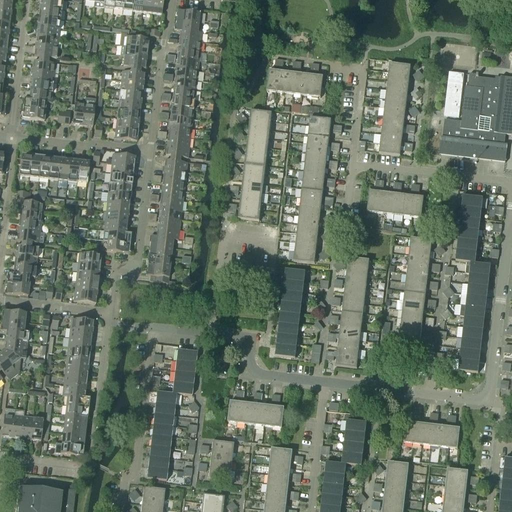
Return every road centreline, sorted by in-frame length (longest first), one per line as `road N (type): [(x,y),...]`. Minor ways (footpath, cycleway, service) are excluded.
road 1 (residential): [(482,401),(490,392),(510,214)]
road 2 (residential): [(110,313),(115,269),(135,270),(151,155)]
road 3 (residential): [(353,165),(511,186)]
road 4 (residential): [(324,383),(482,401)]
road 5 (residential): [(126,481),(135,466),(153,328)]
road 6 (residential): [(151,155),(169,0)]
road 7 (residential): [(89,465),(109,324)]
road 8 (residential): [(11,137),(151,155)]
road 9 (residential): [(11,137),(25,0)]
road 10 (residential): [(213,335),(244,338),(261,376),(324,383)]
road 11 (residential): [(0,270),(11,137)]
road 12 (residential): [(309,511),(324,383)]
road 13 (residential): [(333,65),(363,68),(353,165)]
road 14 (residential): [(490,511),(502,405),(482,401)]
